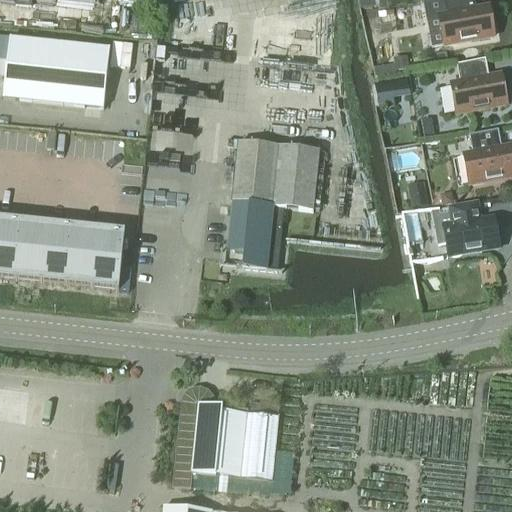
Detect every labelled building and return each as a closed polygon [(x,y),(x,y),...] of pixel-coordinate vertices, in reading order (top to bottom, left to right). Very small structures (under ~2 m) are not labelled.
[(384,0),(358,0),(360,10),(386,6),(384,0)] [(438,0),(422,3),(426,22),(439,19),(445,49),(493,40),(488,11),(476,13),(473,0),(438,0)] [(0,40),(0,80),(4,81),(3,102),(103,112),(109,52),(0,40)] [(374,71),(376,81),(397,77),(397,75),(410,73),(407,59),(394,61),(394,67),(374,71)] [(460,87),(452,89),(457,118),(506,108),(500,79),(488,82),(485,63),(457,69),(460,87)] [(370,84),(374,104),(390,101),(386,81),(370,84)] [(425,141),(435,139),(433,127),(422,129),(425,141)] [(473,159),(464,161),(470,189),(511,180),(511,151),(502,153),(498,135),(470,141),(473,159)] [(219,271),(276,277),(283,214),(312,217),(318,156),(239,148),(238,148),(226,256),(220,255),(219,271)] [(400,154),(385,157),(389,179),(404,177),(400,154)] [(448,197),(441,198),(443,208),(452,206),(451,200),(448,197)] [(478,206),(401,219),(410,268),(452,260),(453,261),(454,261),(456,261),(457,261),(459,260),(460,259),(461,259),(498,252),(493,223),(481,225),(478,206)] [(0,221),(0,281),(16,284),(22,224),(0,221)] [(22,224),(16,284),(41,286),(48,226),(22,224)] [(48,226),(41,286),(67,289),(73,229),(48,226)] [(73,229),(67,289),(92,292),(99,232),(73,229)] [(99,232),(92,292),(118,294),(124,235),(99,232)] [(182,406),(173,492),(190,494),(192,478),(212,480),(215,480),(272,486),(278,421),(247,418),(222,415),(222,412),(223,411),(215,410),(213,410),(213,409),(212,402),(211,401),(207,396),(206,395),(200,393),(198,392),(192,394),(191,394),(185,398),(185,399),(182,406)] [(248,407),(247,417),(277,420),(278,410),(248,407)]
